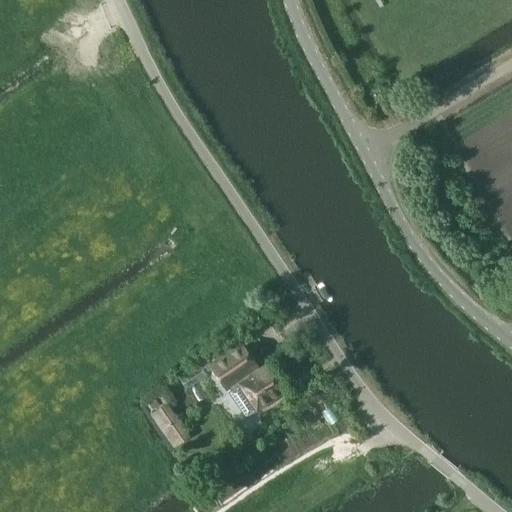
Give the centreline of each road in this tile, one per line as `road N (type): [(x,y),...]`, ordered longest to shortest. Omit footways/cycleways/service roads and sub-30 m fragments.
road 1 (unclassified): [(497,511),(379,420),(187,132),(118,0)]
road 2 (unclassified): [(511,334),(429,257),(315,64),(290,0)]
road 3 (track): [(365,148),(511,63)]
